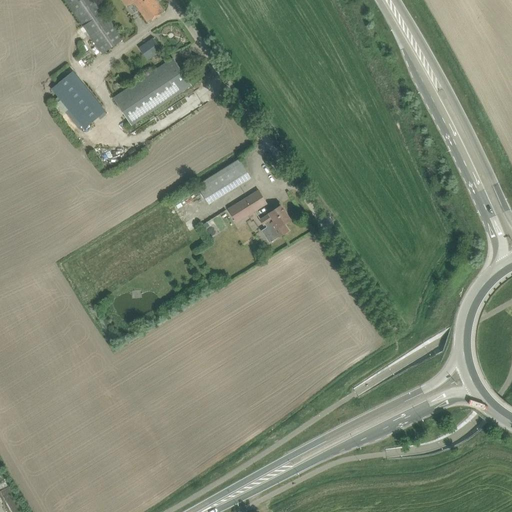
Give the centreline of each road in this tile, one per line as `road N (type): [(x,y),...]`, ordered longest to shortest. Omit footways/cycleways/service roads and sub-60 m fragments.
road 1 (unclassified): [(398,332),(174,0)]
road 2 (primary): [(378,0),(450,126),(499,244),(496,271)]
road 3 (secondary): [(462,347),(434,383),(242,489)]
road 4 (secondary): [(242,489),(451,394),(477,392)]
road 5 (primary): [(511,221),(396,0)]
